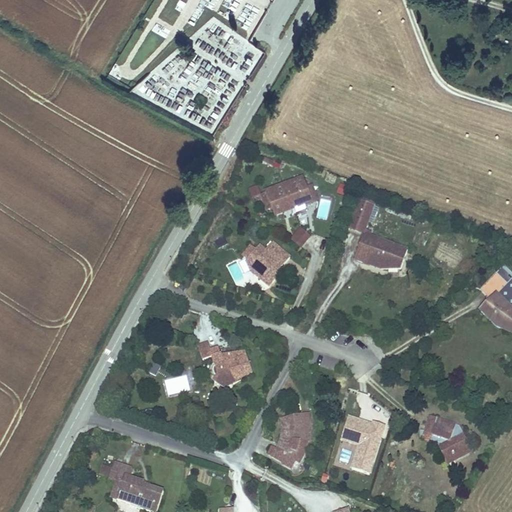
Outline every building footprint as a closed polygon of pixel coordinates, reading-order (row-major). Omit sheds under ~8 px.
[(234,16),(238,0),(224,0),(221,12),(234,16)] [(303,178),(285,186),(294,210),(296,215),(306,211),(304,206),(312,203),(312,202),(307,188),(303,178)] [(285,186),(261,195),(263,201),(269,199),(273,208),(278,222),(288,218),(286,213),(294,210),(285,186)] [(312,186),(307,188),(312,202),(317,200),(312,186)] [(269,199),(263,201),(267,210),(273,208),(269,199)] [(364,234),(374,207),(358,202),(348,231),(364,236),(364,234)] [(301,228),(296,235),(306,243),(311,237),(301,228)] [(381,271),(401,270),(408,249),(364,234),(364,236),(354,262),(381,271)] [(296,235),(291,240),(301,248),(306,243),(296,235)] [(272,243),(268,249),(285,264),(290,258),(272,243)] [(285,264),(268,249),(265,251),(259,246),(256,250),(251,246),(243,256),(252,271),(259,276),(258,278),(270,287),(283,272),(280,270),(285,264)] [(511,275),(504,268),(501,271),(511,281),(511,282),(499,296),(511,308),(511,275)] [(479,314),(495,328),(511,336),(511,308),(499,296),(511,282),(511,281),(501,271),(481,293),(491,302),(479,314)] [(254,375),(246,353),(222,356),(219,348),(211,351),(209,343),(198,346),(204,362),(213,359),(220,377),(215,385),(227,391),(254,375)] [(152,360),(146,371),(155,376),(161,365),(152,360)] [(304,438),(310,439),(311,434),(312,424),(310,414),(293,418),(295,434),(296,434),(293,442),(303,443),(304,438)] [(428,423),(430,415),(427,414),(423,428),(421,435),(436,439),(442,435),(429,432),(431,424),(428,423)] [(436,442),(449,461),(474,447),(459,422),(430,415),(428,423),(431,424),(429,432),(442,435),(436,439),(436,442)] [(293,418),(282,421),(283,427),(283,433),(282,439),(280,445),(277,450),(272,458),(283,464),(283,465),(293,470),(296,464),(299,465),(303,457),(308,444),(310,444),(310,439),(304,438),(303,443),(293,442),(296,434),(295,434),(293,418)] [(357,449),(351,471),(370,477),(386,428),(373,424),(372,427),(349,419),(341,444),(357,449)] [(421,435),(423,428),(415,426),(413,433),(421,435)] [(99,477),(109,480),(115,465),(105,461),(99,477)] [(144,482),(132,478),(133,473),(133,472),(133,470),(133,469),(132,468),(131,468),(130,467),(116,462),(115,465),(109,480),(116,483),(122,485),(117,500),(130,504),(140,495),(145,497),(141,508),(141,509),(149,511),(157,511),(165,491),(149,486),(148,489),(143,487),(144,482)] [(122,485),(116,483),(111,498),(117,500),(122,485)] [(130,504),(141,508),(145,497),(140,495),(130,504)]
